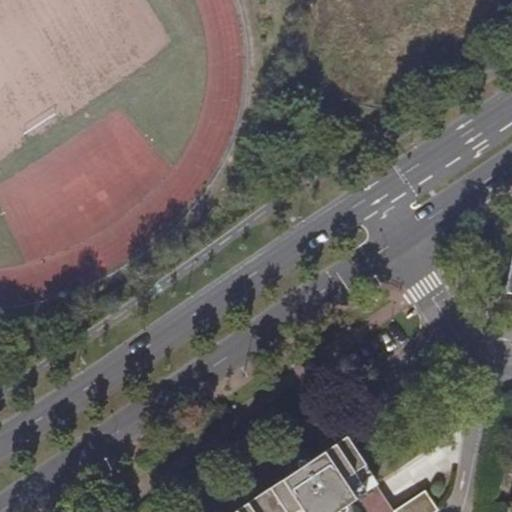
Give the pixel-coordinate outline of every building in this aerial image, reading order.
[(511,251),(503,294),(511,295),(511,251)] [(267,488),(283,511),(333,511),(351,501),(376,484),(343,440),(310,459),(304,452),(287,463),(292,471),(267,488)] [(251,511),(283,511),(267,488),(245,502),(251,511)] [(420,511),(422,511),(414,500),(409,503),(408,501),(404,504),(408,511),(420,511)] [(251,511),(245,502),(230,511),(251,511)]
